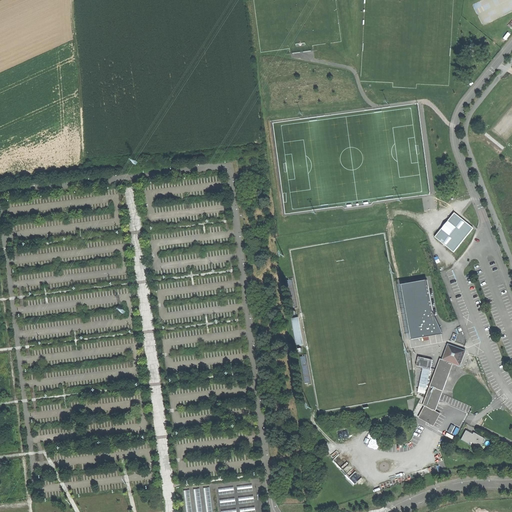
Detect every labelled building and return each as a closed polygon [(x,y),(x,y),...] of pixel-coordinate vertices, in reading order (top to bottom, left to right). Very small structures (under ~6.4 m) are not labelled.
[(435,237),(454,253),(473,228),(455,213),(435,237)] [(289,297),(296,296),(295,279),(287,280),(289,297)] [(427,280),(402,285),(411,340),(443,334),(433,312),(427,280)] [(296,347),(302,346),(297,318),(291,319),(296,347)] [(448,345),(443,360),(454,364),(460,366),(466,351),(463,350),(448,345)] [(417,365),(423,366),(418,392),(427,393),(433,359),(418,356),(417,365)] [(420,419),(435,425),(435,424),(441,413),(436,411),(435,413),(433,412),(448,372),(451,373),(454,364),(443,360),(441,360),(424,406),(426,406),(420,419)] [(451,424),(449,432),(457,434),(459,427),(451,424)] [(466,431),(461,440),(468,444),(470,442),(480,447),(484,439),(474,434),(473,435),(466,431)] [(216,511),(213,484),(180,489),(182,511),(216,511)]
